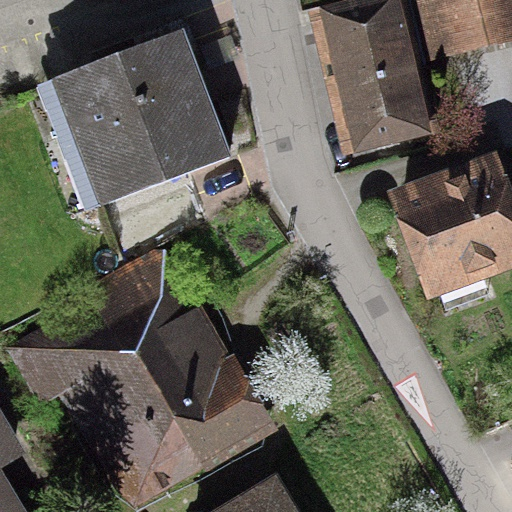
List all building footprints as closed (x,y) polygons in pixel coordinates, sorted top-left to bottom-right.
[(427,127),(393,0),(315,0),(307,2),(346,149),(427,127)] [(511,0),(418,0),(430,46),(511,27),(511,0)] [(181,25),(42,79),(87,194),(226,139),(181,25)] [(511,178),(501,150),(400,188),(436,281),(511,252),(511,178)] [(107,299),(195,454),(260,417),(167,254),(102,291),(107,299)] [(195,454),(107,299),(38,338),(126,493),(195,454)] [(0,435),(0,511),(14,511),(0,487),(0,469),(15,461),(0,435)] [(292,511),(278,486),(232,511),(292,511)]
